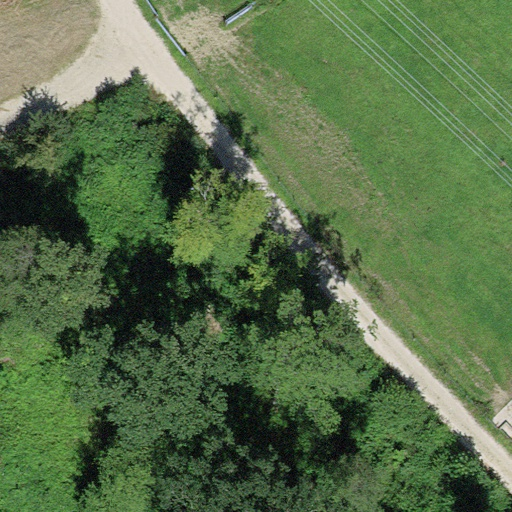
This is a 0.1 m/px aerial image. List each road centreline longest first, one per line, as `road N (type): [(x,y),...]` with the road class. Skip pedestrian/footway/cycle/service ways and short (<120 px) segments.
road 1 (track): [(112,0),(142,52),(299,240),(511,410)]
road 2 (track): [(142,52),(0,115)]
